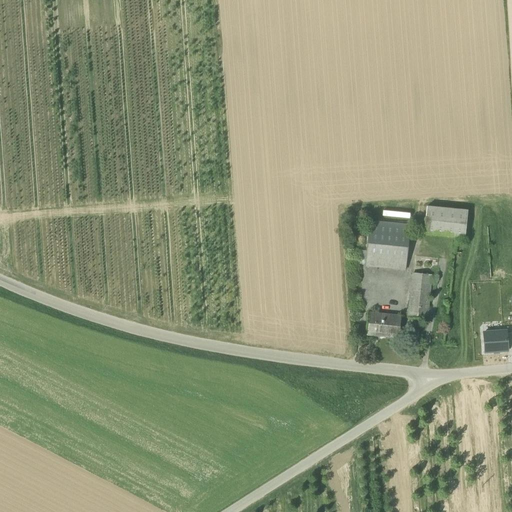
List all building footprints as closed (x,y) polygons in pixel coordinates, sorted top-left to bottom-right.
[(424,234),(465,238),(467,211),(426,207),(425,227),(424,234)] [(365,266),(405,270),(410,226),(369,222),(366,251),(366,254),(365,266)] [(408,318),(426,320),(431,275),(412,273),(408,318)] [(386,337),(398,338),(400,317),(368,314),(366,333),(386,335),(386,337)] [(507,351),(507,350),(506,334),(506,332),(484,333),(485,353),(507,351)]
